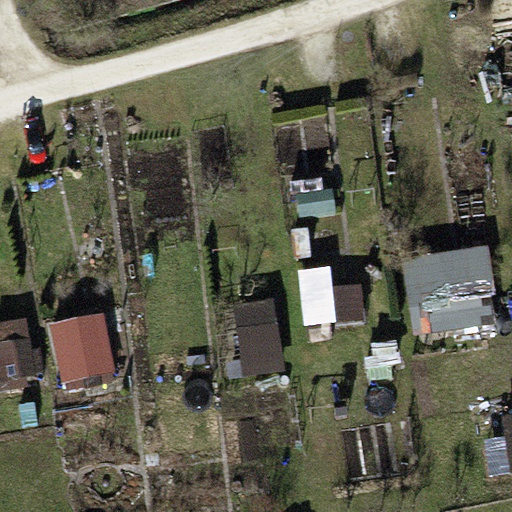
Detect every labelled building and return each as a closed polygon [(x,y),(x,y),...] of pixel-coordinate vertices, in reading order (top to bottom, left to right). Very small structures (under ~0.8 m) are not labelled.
[(417,261),(421,335),(504,331),(500,257),(417,261)] [(313,328),(343,326),(340,272),(310,274),(313,328)] [(240,310),(249,381),(294,376),(285,304),(240,310)] [(57,327),(70,388),(126,376),(113,315),(57,327)] [(38,321),(0,327),(0,394),(50,385),(38,321)] [(436,399),(511,394),(511,347),(433,352),(436,399)]
